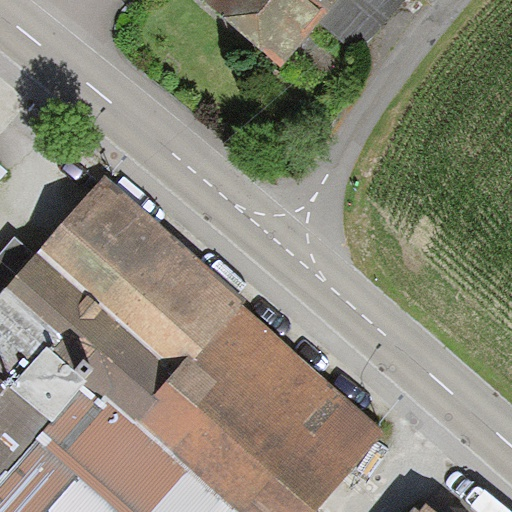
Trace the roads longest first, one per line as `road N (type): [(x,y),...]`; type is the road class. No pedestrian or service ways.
road 1 (tertiary): [(0,14),(288,248)]
road 2 (residential): [(454,0),(403,61),(288,248)]
road 3 (tertiary): [(288,248),(511,446)]
road 4 (unknown): [(378,511),(464,405)]
